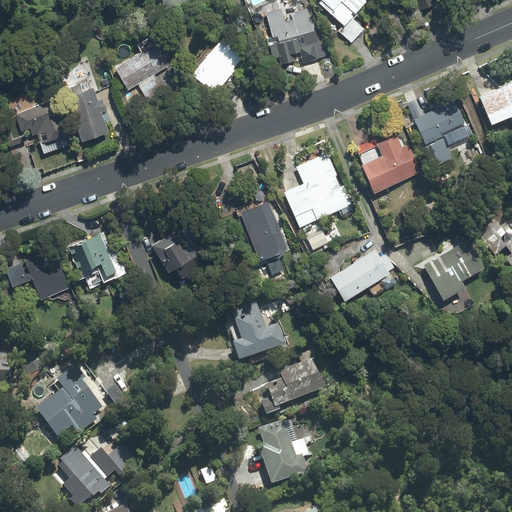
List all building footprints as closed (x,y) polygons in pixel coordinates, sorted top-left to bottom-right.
[(316,0),(344,24),(363,2),(360,0),(316,0)] [(417,0),(421,9),(434,4),(431,0),(417,0)] [(280,11),(268,15),(281,64),(302,58),(303,62),(326,56),(322,42),(318,43),(312,23),(310,24),(307,15),(301,12),(292,14),(294,21),(284,24),(280,11)] [(363,29),(352,20),(341,33),(351,42),(363,29)] [(223,35),(193,72),(214,89),(244,52),(223,35)] [(167,66),(156,47),(117,69),(128,89),(167,66)] [(511,111),(511,84),(481,97),(491,121),(511,111)] [(79,87),(65,92),(81,140),(106,132),(92,89),(81,93),(79,87)] [(52,102),(16,114),(18,120),(3,125),(10,145),(25,140),(24,137),(36,133),(43,153),(66,145),(52,102)] [(461,123),(452,102),(414,119),(423,139),(461,123)] [(382,156),(362,164),(372,190),(418,171),(407,146),(401,148),(396,136),(377,144),(382,156)] [(444,138),(429,145),(437,163),(450,157),(447,148),(448,148),(444,138)] [(347,205),(326,156),(297,168),(305,185),(286,193),(300,225),(347,205)] [(283,248),(266,203),(242,212),(259,257),(283,248)] [(174,232),(153,245),(168,269),(174,265),(180,276),(185,273),(189,280),(206,270),(193,249),(187,253),(174,232)] [(321,233),(309,238),(313,247),(325,242),(321,233)] [(98,235),(72,246),(88,285),(114,275),(98,235)] [(478,266),(466,244),(425,266),(441,296),(461,285),(458,278),(478,266)] [(51,251),(26,261),(40,297),(66,287),(51,251)] [(374,251),(331,276),(343,297),(386,272),(374,251)] [(19,263),(5,269),(12,285),(29,278),(27,273),(23,275),(19,263)] [(232,344),(238,359),(282,344),(275,325),(264,329),(259,313),(236,321),(243,340),(232,344)] [(34,355),(18,362),(23,375),(40,368),(34,355)] [(320,388),(309,362),(281,373),(283,380),(268,386),(272,398),(260,402),(265,415),(278,410),(276,405),(320,388)] [(65,390),(38,410),(56,435),(71,424),(77,433),(95,420),(91,414),(100,408),(79,380),(82,379),(74,368),(57,380),(65,390)] [(114,387),(107,392),(118,407),(124,402),(114,387)] [(259,446),(271,483),(305,472),(287,420),(258,430),(263,444),(259,446)] [(80,457),(74,451),(59,465),(71,479),(64,485),(81,503),(90,494),(92,496),(98,491),(100,493),(108,487),(102,480),(110,473),(115,479),(135,461),(122,447),(107,460),(99,451),(88,461),(83,455),(80,457)] [(215,480),(210,468),(201,472),(206,484),(215,480)] [(227,511),(223,502),(201,511),(227,511)]
